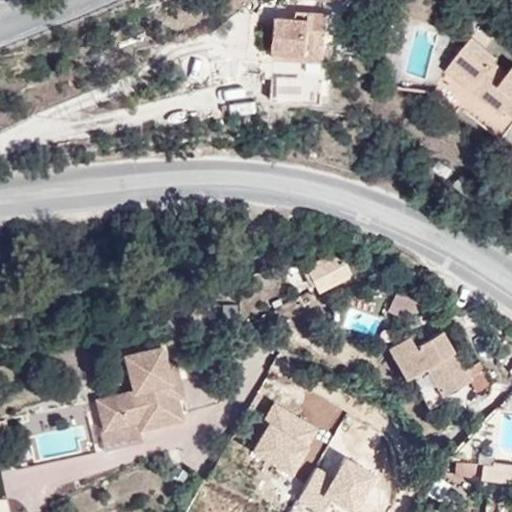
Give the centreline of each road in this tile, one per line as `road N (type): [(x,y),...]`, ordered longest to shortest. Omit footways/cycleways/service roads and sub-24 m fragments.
road 1 (tertiary): [(511,285),(385,214),(296,187),(183,179),(0,200)]
road 2 (track): [(389,511),(376,403),(287,349)]
